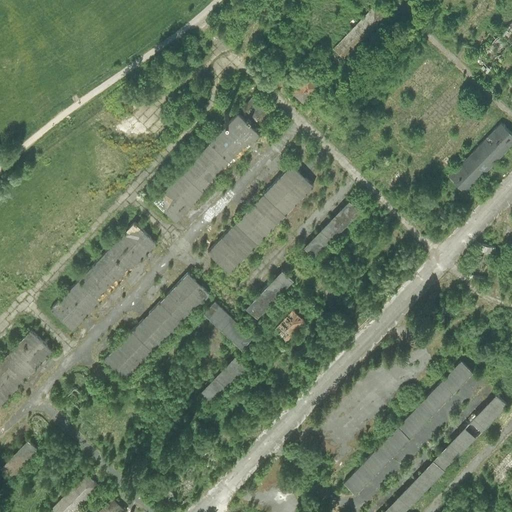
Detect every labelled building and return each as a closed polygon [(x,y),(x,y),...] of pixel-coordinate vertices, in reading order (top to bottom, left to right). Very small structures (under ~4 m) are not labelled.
[(388,15),(374,1),(324,55),(338,69),(388,15)] [(271,2),(238,33),(250,46),(283,14),(271,2)] [(511,49),(511,22),(475,62),(488,75),(511,49)] [(322,86),(307,71),(291,87),(305,103),(322,86)] [(160,137),(126,106),(9,231),(42,262),(160,137)] [(262,129),(238,107),(155,196),(178,218),(262,129)] [(466,189),(511,141),(511,128),(502,119),(450,173),(466,189)] [(315,181),(291,159),(207,249),(231,271),(315,181)] [(315,255),(364,203),(352,192),(303,244),(315,255)] [(158,237),(135,215),(50,304),(73,326),(158,237)] [(496,243),(475,239),(468,271),(489,276),(496,243)] [(0,298),(18,280),(0,263),(0,298)] [(256,317),(294,277),(283,266),(245,306),(256,317)] [(213,291),(187,267),(103,356),(128,379),(213,291)] [(214,293),(201,306),(242,346),(254,333),(214,293)] [(308,319),(293,304),(270,327),(285,341),(308,319)] [(0,401),(51,346),(28,324),(0,354),(0,401)] [(251,363),(237,350),(198,390),(211,403),(251,363)] [(475,369),(462,357),(343,479),(356,492),(475,369)] [(90,397),(76,384),(65,394),(79,408),(90,397)] [(406,511),(511,405),(497,391),(378,511),(406,511)] [(39,449),(26,437),(0,463),(0,467),(11,478),(39,449)] [(224,455),(211,443),(161,498),(175,510),(224,455)] [(511,475),(511,449),(487,475),(500,488),(511,475)] [(121,511),(125,509),(112,497),(96,511),(85,511),(78,505),(99,483),(85,470),(45,511),(121,511)]
